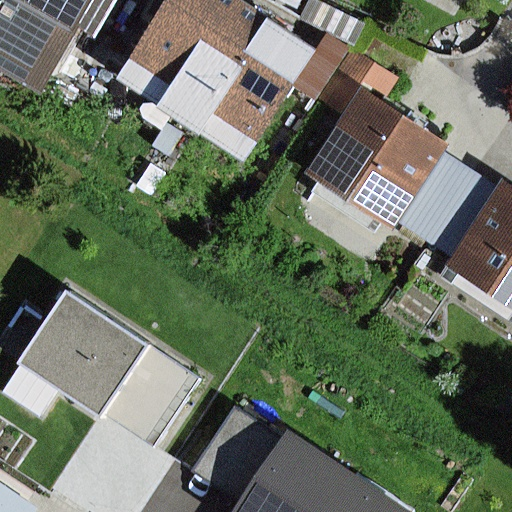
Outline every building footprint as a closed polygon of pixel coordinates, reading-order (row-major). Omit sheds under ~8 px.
[(84,0),(0,0),(0,72),(34,91),(69,28),(84,0)] [(84,0),(69,28),(89,40),(111,0),(84,0)] [(230,0),(160,0),(112,75),(237,156),(306,48),(230,0)] [(311,0),(306,0),(297,20),(351,46),(362,25),(311,0)] [(325,37),(293,86),(314,99),(345,50),(325,37)] [(350,48),(318,100),(338,112),(359,78),(386,95),(397,78),(350,48)] [(440,148),(356,92),(301,174),(384,229),(391,219),(438,148),(440,148)] [(492,183),(438,148),(391,219),(446,254),(492,183)] [(511,195),(492,183),(446,254),(438,268),(511,313),(511,195)] [(146,343),(64,291),(18,363),(99,416),(146,343)] [(201,378),(146,343),(99,416),(154,451),(201,378)] [(235,498),(275,435),(231,406),(191,469),(235,498)] [(402,511),(278,432),(275,435),(235,498),(225,511),(402,511)] [(0,511),(33,511),(36,509),(0,484),(0,511)]
